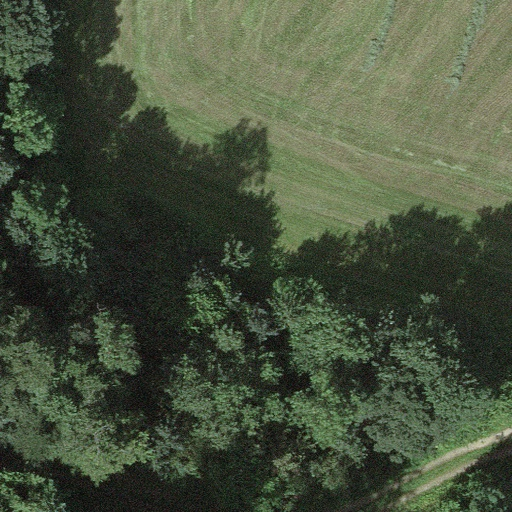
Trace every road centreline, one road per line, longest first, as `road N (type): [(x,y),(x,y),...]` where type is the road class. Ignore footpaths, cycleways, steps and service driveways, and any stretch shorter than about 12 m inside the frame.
road 1 (track): [(511,440),(424,477),(376,511)]
road 2 (track): [(136,511),(0,460)]
